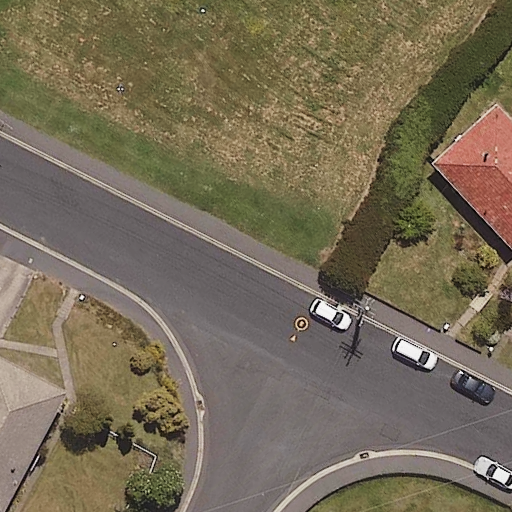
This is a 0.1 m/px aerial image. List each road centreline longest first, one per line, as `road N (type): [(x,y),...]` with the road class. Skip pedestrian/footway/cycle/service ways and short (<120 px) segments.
road 1 (residential): [(0,178),(313,343)]
road 2 (residential): [(313,343),(511,443)]
road 3 (residential): [(313,343),(234,511)]
